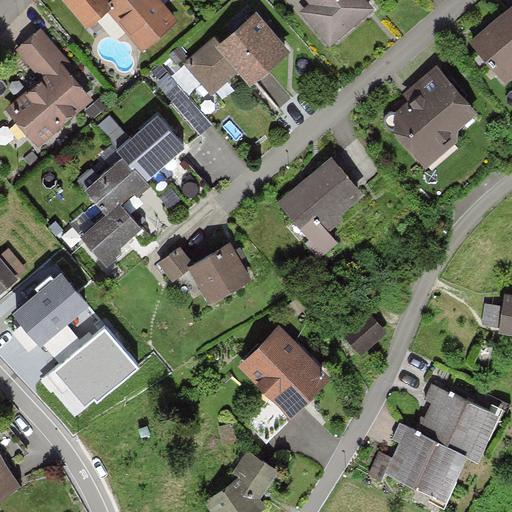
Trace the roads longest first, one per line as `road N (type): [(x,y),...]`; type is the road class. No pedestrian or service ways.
road 1 (residential): [(511,183),(453,240),(390,373),(309,511)]
road 2 (residential): [(224,205),(460,0)]
road 3 (residential): [(101,511),(63,448),(0,376)]
